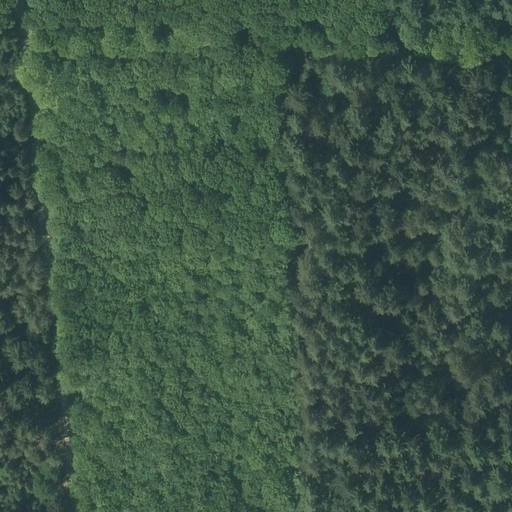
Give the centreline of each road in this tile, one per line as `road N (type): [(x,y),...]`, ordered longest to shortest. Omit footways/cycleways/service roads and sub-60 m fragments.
road 1 (track): [(77,511),(20,0)]
road 2 (track): [(0,13),(511,15)]
